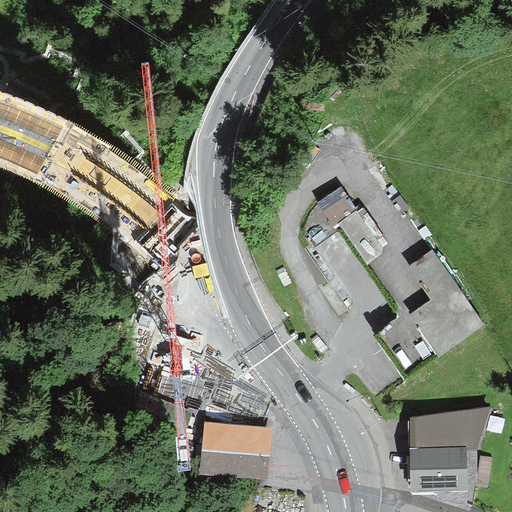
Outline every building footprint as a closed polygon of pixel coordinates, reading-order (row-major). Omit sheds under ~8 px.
[(405,377),(438,354),(483,323),(390,188),(345,220),(413,317),(379,340),(405,377)] [(331,225),(356,209),(346,194),(322,211),(331,225)] [(167,326),(152,369),(171,376),(186,333),(167,326)] [(472,465),(473,434),(485,434),(491,409),(417,417),(417,422),(418,422),(418,431),(417,431),(417,483),(439,483),(439,496),(466,503),(466,480),(461,481),(461,466),(472,465)] [(268,432),(210,427),(206,468),(264,473),(268,432)]
